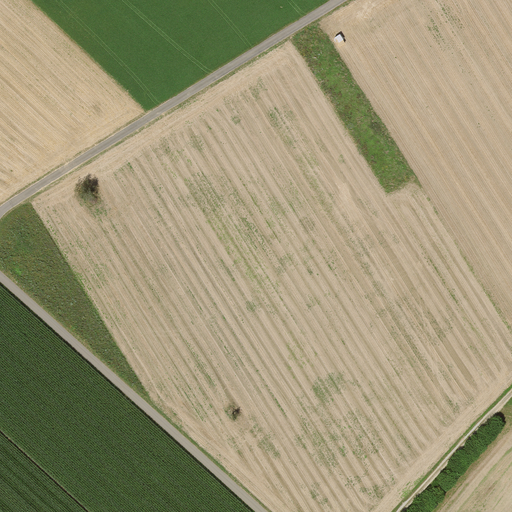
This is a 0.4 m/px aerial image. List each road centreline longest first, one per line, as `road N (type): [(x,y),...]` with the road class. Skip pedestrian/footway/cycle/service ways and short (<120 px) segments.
road 1 (unclassified): [(337,0),(0,211)]
road 2 (unclassified): [(258,511),(0,276)]
road 3 (track): [(400,511),(511,393)]
